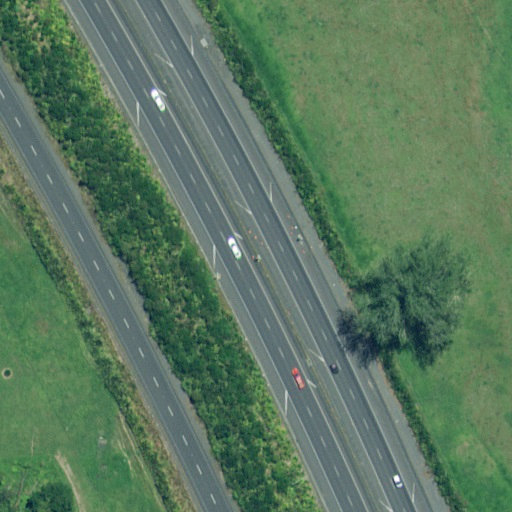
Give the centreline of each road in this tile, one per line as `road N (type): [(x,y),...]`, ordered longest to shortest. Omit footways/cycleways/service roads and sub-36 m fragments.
road 1 (motorway): [(359,511),(316,411),(103,0)]
road 2 (motorway): [(129,0),(310,347),(382,511)]
road 3 (unclassified): [(0,100),(156,374),(216,511)]
